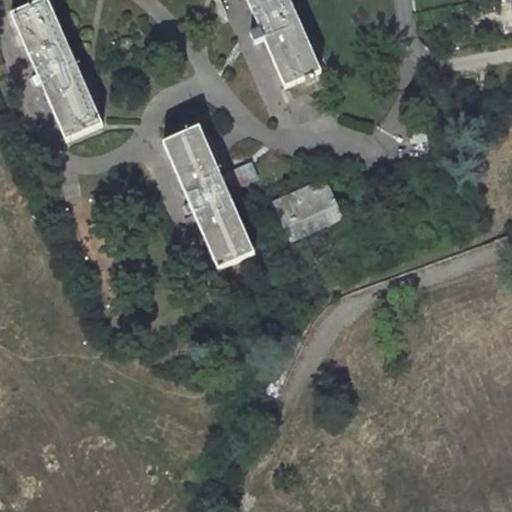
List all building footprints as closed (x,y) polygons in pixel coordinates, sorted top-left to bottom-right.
[(43,0),(10,16),(67,140),(100,125),(43,0)] [(289,0),(246,0),(287,94),(323,78),(289,0)] [(424,138),(422,121),(404,124),(407,140),(424,138)] [(161,149),(215,273),(251,258),(198,133),(161,149)] [(325,191),(271,214),(284,243),(337,221),(325,191)]
